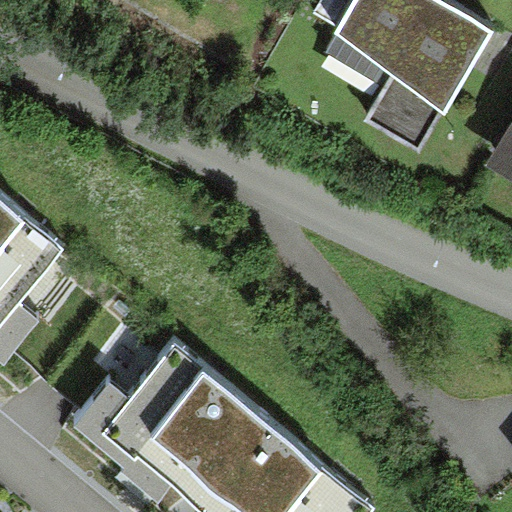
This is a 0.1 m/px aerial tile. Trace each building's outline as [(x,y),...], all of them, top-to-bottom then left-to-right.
[(373,70),(387,47),(397,56),(368,104),(420,134),(491,16),(464,0),(318,0),(315,5),(340,20),(327,42),(373,70)] [(511,116),(490,157),(511,168),(511,116)] [(68,239),(0,184),(0,345),(8,352),(41,311),(22,296),(68,239)] [(369,511),(373,508),(178,339),(133,391),(113,373),(74,417),(160,491),(171,477),(211,511),(369,511)] [(0,511),(9,511),(8,508),(0,501),(0,511)]
